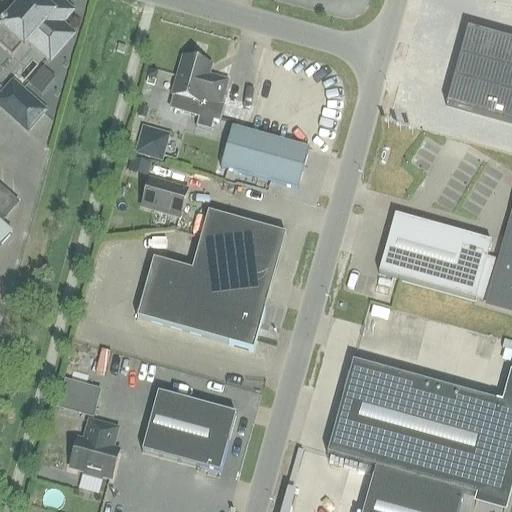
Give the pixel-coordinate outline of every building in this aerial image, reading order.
[(72,36),(60,25),(71,12),(57,0),(36,0),(29,0),(22,9),(19,7),(6,22),(4,20),(0,24),(0,48),(12,58),(25,43),(47,64),(72,36)] [(467,30),(445,107),(446,107),(511,125),(511,42),(467,30)] [(219,124),(226,99),(222,98),(226,83),(213,79),(212,82),(205,80),(209,67),(183,59),(173,97),(170,110),(198,118),(195,128),(210,132),(213,122),(219,124)] [(0,103),(27,128),(42,112),(12,85),(0,98),(0,103)] [(142,130),(135,155),(156,161),(161,163),(168,138),(142,130)] [(220,169),(298,190),(309,151),(231,130),(220,169)] [(132,157),(130,167),(134,168),(133,171),(144,174),(148,161),(132,157)] [(179,218),(186,193),(149,182),(142,208),(179,218)] [(0,224),(17,205),(0,189),(0,247),(11,235),(0,224)] [(252,353),(285,236),(208,214),(201,239),(191,272),(153,261),(136,320),(252,353)] [(487,304),(487,305),(511,312),(511,214),(500,259),(488,255),(491,244),(394,217),(378,275),(475,302),(475,300),(487,304)] [(179,218),(175,231),(185,234),(188,221),(179,218)] [(69,340),(63,363),(86,370),(93,347),(69,340)] [(457,511),(462,495),(506,507),(511,485),(511,383),(508,383),(502,406),(352,364),(326,457),(374,470),(362,511),(457,511)] [(99,392),(82,387),(74,415),(91,420),(99,392)] [(219,475),(235,416),(157,395),(141,454),(219,475)] [(83,443),(77,442),(70,469),(84,473),(83,475),(101,480),(101,478),(110,480),(118,453),(107,450),(109,443),(113,444),(117,431),(89,423),(83,443)]
